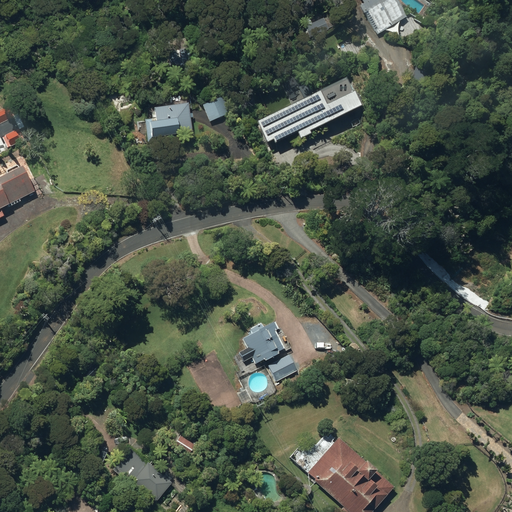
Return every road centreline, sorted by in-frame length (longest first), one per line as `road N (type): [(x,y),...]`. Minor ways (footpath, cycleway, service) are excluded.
road 1 (residential): [(0,400),(64,309),(119,250),(181,227),(307,202)]
road 2 (unclassified): [(307,202),(359,206),(379,217),(452,300),(511,330)]
